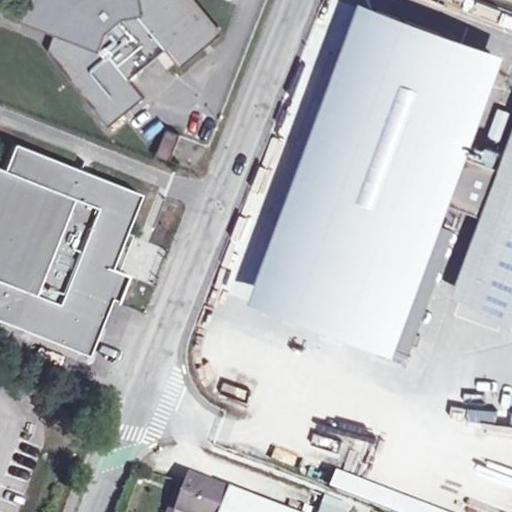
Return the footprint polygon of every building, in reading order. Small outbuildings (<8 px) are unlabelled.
[(34,0),(27,22),(67,39),(62,55),(114,119),(142,95),(137,86),(176,56),(184,66),(220,37),(191,0),(34,0)] [(496,66),(379,21),(300,230),(416,274),(444,204),(460,159),(496,66)] [(153,158),(170,164),(181,135),(164,129),(153,158)] [(144,195),(18,144),(7,169),(0,166),(0,167),(7,171),(0,187),(0,317),(90,355),(114,298),(121,301),(131,276),(115,269),(109,266),(118,244),(124,246),(144,195)] [(485,169),(460,159),(444,204),(468,213),(485,169)] [(511,179),(506,177),(485,169),(468,213),(489,221),(504,227),(511,206),(511,179)] [(511,206),(504,227),(482,284),(511,295),(511,206)] [(482,284),(504,227),(489,221),(460,296),(473,305),(482,284)] [(416,274),(300,230),(273,301),(390,344),(416,274)] [(115,269),(124,246),(118,244),(109,266),(115,269)] [(511,295),(482,284),(473,305),(506,328),(511,330),(511,295)] [(441,437),(464,446),(469,433),(445,425),(441,437)] [(456,511),(333,468),(326,486),(399,511),(456,511)] [(352,511),(315,498),(313,504),(310,511),(277,511),(194,481),(182,511),(352,511)] [(6,484),(0,490),(0,494),(12,507),(21,498),(6,484)]
